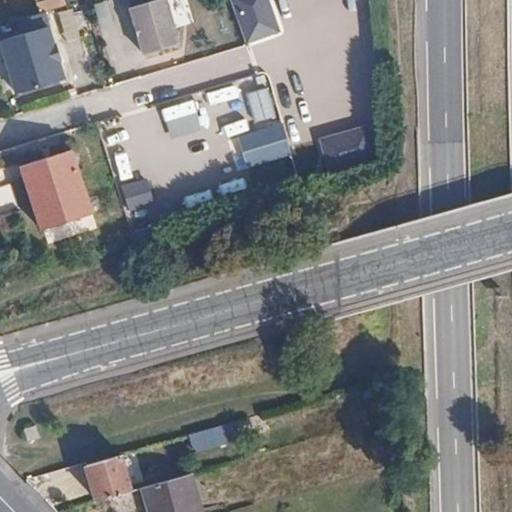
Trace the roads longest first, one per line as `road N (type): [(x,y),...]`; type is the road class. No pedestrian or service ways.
road 1 (tertiary): [(511,232),(0,379)]
road 2 (primary): [(445,0),(461,511)]
